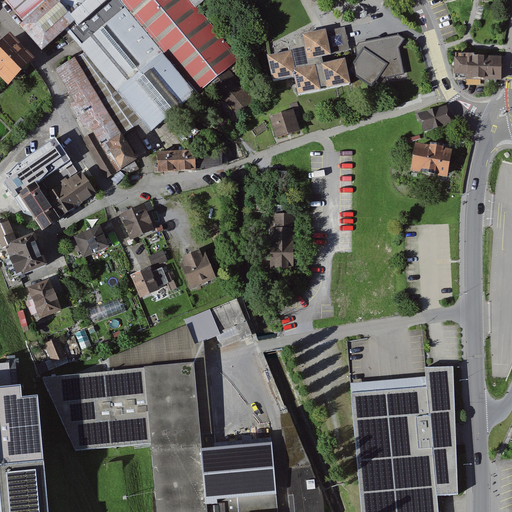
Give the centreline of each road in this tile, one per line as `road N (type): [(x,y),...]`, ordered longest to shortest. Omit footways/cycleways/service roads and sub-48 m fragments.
road 1 (residential): [(0,6),(44,65),(112,198),(355,126)]
road 2 (tertiary): [(496,122),(473,225),(477,413)]
road 3 (residential): [(496,122),(470,114),(448,93),(416,0)]
